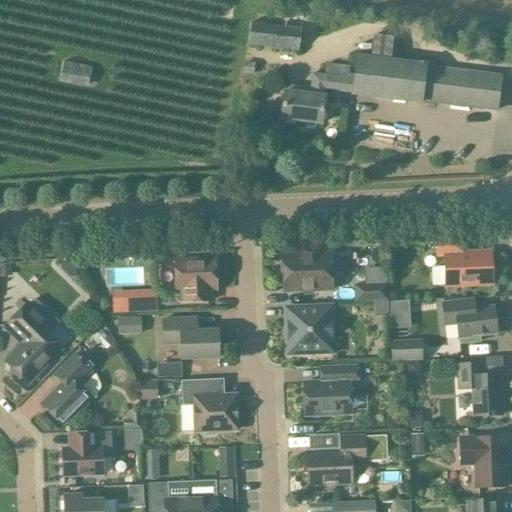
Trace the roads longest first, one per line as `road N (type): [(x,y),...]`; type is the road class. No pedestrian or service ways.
road 1 (residential): [(272,511),(266,385),(251,366),(242,207)]
road 2 (tertiary): [(242,207),(511,197)]
road 3 (tertiary): [(0,220),(242,207)]
